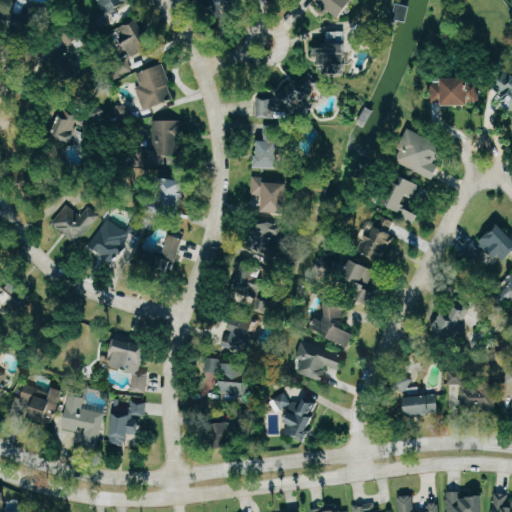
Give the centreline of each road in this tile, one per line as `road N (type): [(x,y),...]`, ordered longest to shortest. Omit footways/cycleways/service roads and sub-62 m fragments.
road 1 (tertiary): [(0,463),(67,488),(146,497),(422,463),(511,460)]
road 2 (tertiary): [(511,449),(366,453),(112,478),(66,474),(0,448)]
road 3 (residential): [(181,477),(174,386),(186,317),(223,203),(225,142),(205,69),(169,0)]
road 4 (residential): [(366,453),(374,383),(448,241),(500,172),(511,186)]
road 5 (residential): [(186,317),(69,274),(40,248),(0,184)]
